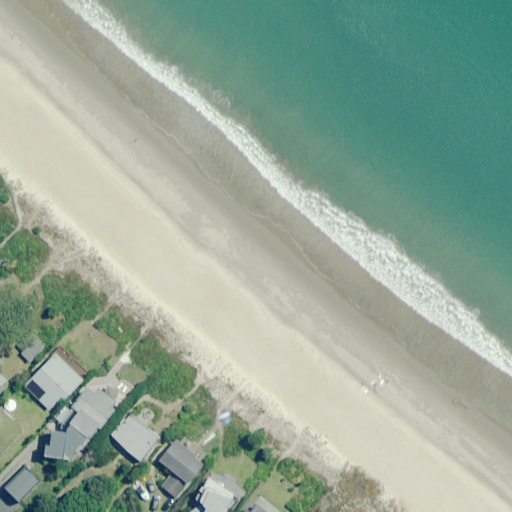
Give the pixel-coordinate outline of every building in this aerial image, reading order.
[(83,381),(57,356),(34,380),(48,393),(40,401),(50,410),(63,397),(66,399),(83,381)] [(0,395),(6,390),(2,387),(12,377),(0,365),(0,395)] [(47,433),(51,437),(55,440),(41,457),(71,461),(77,454),(79,456),(92,440),(90,438),(100,426),(102,428),(117,411),(115,409),(127,394),(103,374),(91,389),(85,384),(57,417),(59,418),(47,433)] [(140,462),(144,458),(146,460),(156,450),(153,448),(160,441),(131,414),(126,419),(124,417),(116,426),(118,428),(111,435),(140,462)] [(189,485),(205,465),(177,442),(161,462),(174,472),(162,486),(178,499),(189,485)] [(41,482),(26,469),(7,490),(22,503),(41,482)] [(224,511),(238,498),(210,477),(200,491),(194,499),(200,504),(190,511),(224,511)] [(274,511),(260,501),(251,511),(274,511)]
